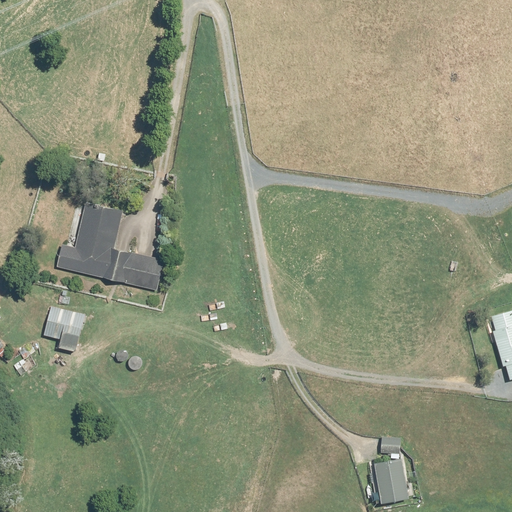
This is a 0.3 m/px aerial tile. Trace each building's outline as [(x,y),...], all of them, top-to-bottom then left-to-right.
[(116,92),(88,88),(79,145),(107,150),(116,92)] [(62,243),(57,266),(158,290),(165,259),(116,248),(125,208),(86,199),(75,246),(62,243)] [(85,315),(51,306),(44,335),(60,339),(58,346),(76,351),(85,315)] [(511,379),(511,308),(490,315),(495,330),(492,331),(503,366),(506,365),(510,380),(511,379)] [(144,359),(119,348),(114,360),(139,371),(144,359)] [(402,437),(381,436),(380,453),(401,454),(402,437)] [(403,458),(370,463),(376,503),(409,497),(403,458)]
